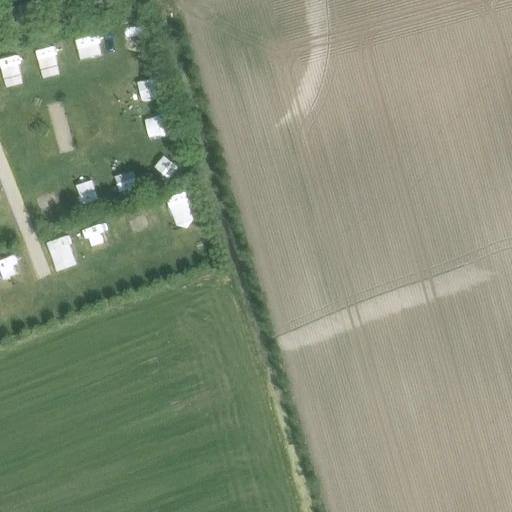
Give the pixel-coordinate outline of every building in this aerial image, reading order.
[(137,52),(146,34),(132,27),(122,45),(137,52)] [(76,38),(80,56),(100,52),(96,34),(76,38)] [(34,48),(39,68),(58,63),(53,44),(34,48)] [(0,68),(13,65),(8,47),(0,49),(0,68)] [(156,77),(136,81),(141,101),(161,97),(156,77)] [(111,172),(116,190),(134,185),(128,167),(111,172)] [(93,181),(73,186),(77,205),(98,199),(93,181)] [(165,195),(174,226),(195,220),(186,189),(165,195)] [(142,206),(125,213),(131,230),(149,224),(142,206)] [(46,265),(68,256),(60,236),(38,246),(46,265)]
